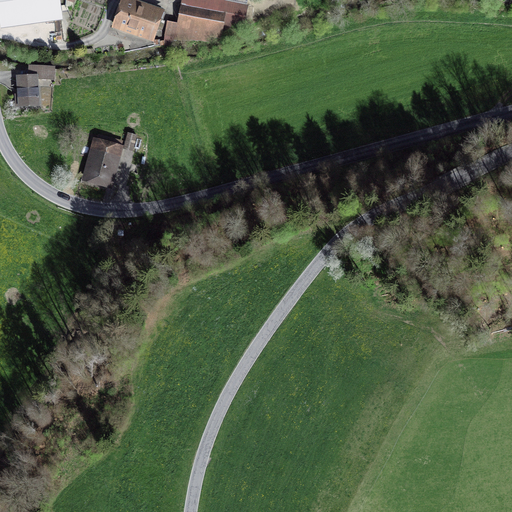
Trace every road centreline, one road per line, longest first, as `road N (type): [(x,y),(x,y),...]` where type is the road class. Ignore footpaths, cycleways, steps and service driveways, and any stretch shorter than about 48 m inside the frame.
road 1 (tertiary): [(511,111),(183,202),(124,210),(56,196),(24,174),(0,132)]
road 2 (tertiary): [(192,511),(205,450),(232,384),(338,239),(378,211),(511,150)]
